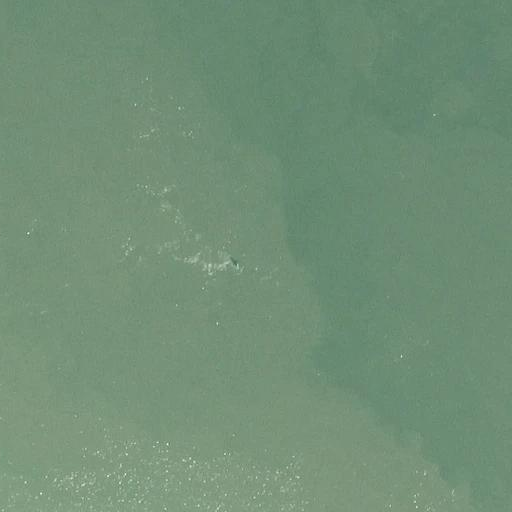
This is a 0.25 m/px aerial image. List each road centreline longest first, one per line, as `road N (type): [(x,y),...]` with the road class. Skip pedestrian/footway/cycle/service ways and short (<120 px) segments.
road 1 (trunk): [(143,511),(157,0)]
road 2 (trunk): [(100,0),(89,511)]
